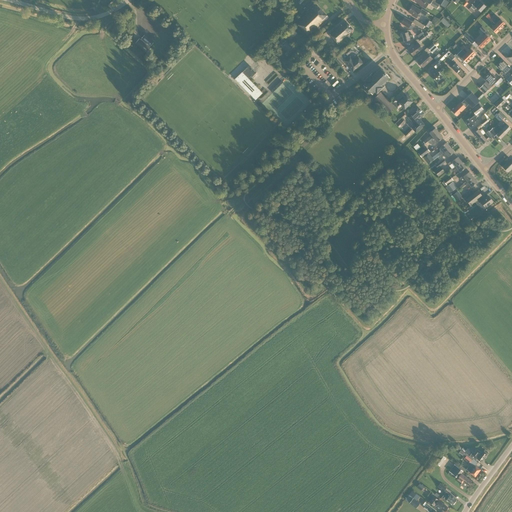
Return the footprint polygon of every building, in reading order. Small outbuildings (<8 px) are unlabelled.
[(420,5),(423,7),(426,9),(429,4),(426,2),(427,0),(426,0),(415,0),(415,1),(420,4),(420,5)] [(481,2),(480,1),(479,2),(476,0),(475,0),(472,4),(473,5),(469,9),(472,12),(476,8),(481,12),(486,6),(481,2)] [(271,4),(274,9),(280,6),(276,1),(271,4)] [(430,5),(437,9),(440,5),(433,1),(430,5)] [(297,24),(308,36),(322,22),(328,17),(316,4),(312,9),(297,24)] [(421,10),(413,5),(408,12),(414,15),(413,16),(416,18),(420,13),(422,14),(425,16),(427,14),(423,12),(421,11),(421,10)] [(401,23),(409,28),(412,30),(414,27),(410,25),(412,22),(405,18),(401,23)] [(412,23),(422,29),(424,26),(414,19),(412,23)] [(432,22),(427,19),(423,24),(429,28),(432,22)] [(496,24),(501,29),(505,24),(500,19),(497,22),(494,19),(493,21),(496,24)] [(341,25),(330,34),(338,44),(349,34),(348,33),(353,29),(347,22),(342,26),(341,25)] [(496,33),(501,29),(496,24),(491,28),(496,33)] [(402,34),(404,41),(410,40),(414,39),(413,35),(409,36),(408,32),(402,34)] [(419,39),(421,42),(429,35),(427,32),(423,35),(423,36),(419,39)] [(475,41),(466,32),(463,35),(472,44),(475,41)] [(484,35),(481,38),(486,44),(491,39),(485,34),(484,35)] [(141,40),(139,38),(135,43),(147,53),(151,48),(149,47),(153,42),(145,35),(142,38),(141,40)] [(277,44),(286,54),(295,46),(291,42),(289,44),(283,38),(277,44)] [(481,48),(486,44),(481,38),(476,43),(481,48)] [(416,46),(416,45),(409,50),(413,56),(419,51),(420,52),(423,50),(418,44),(416,46)] [(428,48),(432,53),(438,48),(434,44),(428,48)] [(470,49),(469,50),(467,47),(463,50),(466,53),(471,58),(476,54),(470,49)] [(440,64),(447,57),(447,56),(451,53),(447,49),(443,53),(436,60),(440,64)] [(463,60),(466,63),(471,58),(466,53),(463,50),(462,50),(457,55),(459,57),(462,61),(463,60)] [(419,65),(420,65),(423,67),(432,59),(427,53),(424,56),(418,62),(418,64),(419,65)] [(335,60),(340,66),(345,63),(343,61),(345,59),(341,55),(335,60)] [(346,61),(353,71),(354,71),(363,63),(359,58),(354,62),(351,58),(346,61)] [(432,64),(437,69),(441,65),(436,60),(432,64)] [(453,60),(452,61),(448,64),(456,73),(461,68),(456,63),(456,62),(453,60)] [(497,66),(502,71),(505,74),(511,68),(508,65),(503,60),(497,66)] [(242,72),(236,78),(243,84),(242,86),(249,93),(250,92),(257,99),(263,93),(249,79),(256,72),(251,66),(244,73),(242,72)] [(431,76),(437,82),(443,77),(440,73),(443,70),(441,67),(437,71),(437,70),(431,76)] [(365,87),(364,90),(368,93),(370,93),(371,93),(373,94),(370,97),(376,104),(378,102),(388,113),(394,107),(384,96),(385,95),(382,92),(381,93),(380,92),(378,94),(377,94),(385,86),(383,84),(390,77),(388,76),(388,75),(383,70),(381,68),(374,75),(372,73),(364,81),(366,82),(364,85),(365,87)] [(490,73),(484,79),(486,81),(480,88),(485,93),(492,86),(492,87),(497,81),(495,78),(490,73)] [(464,100),(472,108),(480,101),(472,93),(464,100)] [(402,100),(398,104),(396,102),(398,101),(395,98),(391,102),(398,109),(402,105),(405,108),(412,101),(412,100),(410,98),(409,98),(407,95),(405,97),(403,95),(400,98),(402,100)] [(494,105),(498,109),(499,108),(500,110),(502,108),(501,106),(506,102),(502,98),(494,105)] [(461,102),(455,108),(459,112),(465,106),(461,102)] [(472,110),(476,115),(483,110),(480,104),(472,110)] [(413,113),(415,115),(419,119),(424,114),(418,107),(413,112),(413,113)] [(459,112),(455,108),(449,113),(456,120),(459,118),(456,115),(459,112)] [(413,113),(413,112),(412,112),(407,116),(408,117),(415,124),(420,119),(419,119),(415,115),(413,113)] [(505,117),(500,112),(495,117),(500,122),(505,117)] [(470,127),(479,120),(476,116),(474,114),(473,114),(465,121),(470,127)] [(405,121),(403,119),(397,125),(399,127),(405,121)] [(425,124),(420,119),(415,124),(413,126),(413,127),(411,128),(414,130),(416,133),(425,124)] [(505,127),(502,129),(506,133),(511,128),(507,124),(507,125),(505,123),(503,124),(505,127)] [(501,138),(506,133),(502,129),(502,130),(499,127),(497,129),(495,127),(494,128),(493,128),(489,131),(494,137),(497,134),(501,138)] [(400,143),(413,130),(411,128),(398,141),(400,143)] [(426,139),(428,141),(439,132),(436,128),(430,133),(432,135),(426,139)] [(474,132),(479,138),(482,135),(483,135),(480,131),(483,130),(481,128),(479,129),(474,132)] [(483,135),(482,135),(479,138),(483,144),(487,140),(489,138),(490,139),(493,136),(488,131),(485,133),(488,136),(485,138),(483,135)] [(439,132),(428,141),(430,144),(435,140),(437,142),(443,138),(439,132)] [(438,153),(439,155),(450,147),(447,142),(441,147),(443,149),(438,153)] [(430,151),(427,147),(418,153),(422,157),(430,151)] [(450,147),(439,155),(441,158),(446,154),(448,156),(454,152),(450,147)] [(452,169),(462,162),(458,157),(452,161),(448,164),(449,166),(453,163),(455,166),(452,169)] [(511,160),(510,159),(508,162),(503,167),(508,172),(511,167),(511,160)] [(462,162),(452,169),(453,171),(457,168),(460,172),(466,167),(462,162)] [(435,171),(439,177),(445,172),(441,166),(435,171)] [(467,181),(467,182),(473,177),(470,172),(464,176),(463,176),(459,179),(461,180),(464,178),(467,181),(463,184),(467,181)] [(443,180),(447,186),(454,180),(450,175),(443,180)] [(478,182),(473,177),(467,182),(467,181),(463,184),(465,185),(468,183),(471,187),(478,182)] [(456,189),(451,183),(445,187),(450,193),(456,189)] [(488,196),(484,199),(482,197),(482,196),(478,190),(466,200),(471,205),(477,201),(478,203),(481,201),(486,208),(493,202),(488,196)] [(462,196),(458,191),(452,195),(457,201),(462,196)] [(476,458),(481,462),(487,453),(484,451),(482,453),(477,450),(475,453),(473,452),(470,456),(475,460),(476,458)] [(476,467),(471,463),(469,466),(467,469),(471,473),(475,476),(480,470),(476,466),(476,467)] [(457,479),(459,481),(462,483),(460,484),(465,488),(467,485),(468,485),(471,481),(464,475),(461,473),(463,471),(458,467),(453,474),(458,478),(457,479)] [(447,500),(453,505),(457,499),(450,494),(450,495),(446,492),(442,498),(446,501),(447,500)] [(439,507),(445,511),(448,508),(443,503),(442,503),(438,500),(431,495),(430,497),(432,498),(429,502),(434,505),(436,503),(440,506),(439,507)] [(410,503),(416,508),(420,503),(414,498),(413,498),(410,503)]
